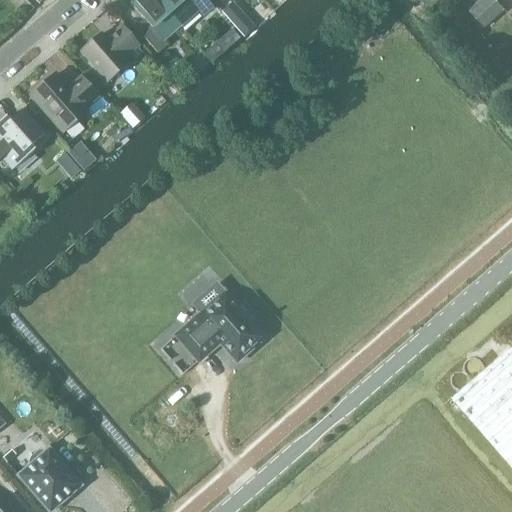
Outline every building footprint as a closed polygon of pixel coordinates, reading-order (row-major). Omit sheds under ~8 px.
[(179,26),(156,0),(137,0),(134,3),(135,5),(133,7),(149,26),(139,34),(158,55),(168,46),(162,40),(179,26)] [(156,0),(179,26),(196,11),(201,17),(211,8),(203,0),(156,0)] [(467,0),(461,6),(483,30),(503,12),(493,0),(467,0)] [(232,25),(243,15),(232,2),(221,12),(232,25)] [(80,53),(106,83),(128,64),(124,60),(128,56),(135,50),(138,47),(121,27),(106,39),(102,34),(80,53)] [(139,54),(135,50),(128,56),(132,61),(139,54)] [(54,78),(55,77),(54,76),(31,96),(32,97),(33,96),(38,102),(43,108),(63,131),(63,132),(64,133),(87,113),(84,110),(98,98),(81,78),(66,91),(54,78)] [(105,100),(101,103),(106,108),(109,105),(105,100)] [(38,102),(29,110),(34,116),(43,108),(38,102)] [(0,160),(1,160),(12,171),(34,152),(30,147),(44,136),(23,111),(4,128),(0,123),(0,160)] [(95,161),(79,143),(66,153),(83,172),(95,161)] [(80,171),(65,154),(55,162),(70,179),(80,171)] [(223,295),(174,337),(197,362),(218,344),(235,364),(262,340),(248,324),(251,322),(239,308),(236,311),(223,295)] [(511,347),(452,400),(511,468),(511,347)] [(29,461),(29,465),(15,478),(45,511),(49,511),(78,487),(46,450),(45,451),(42,451),(38,452),(31,457),(29,461)]
